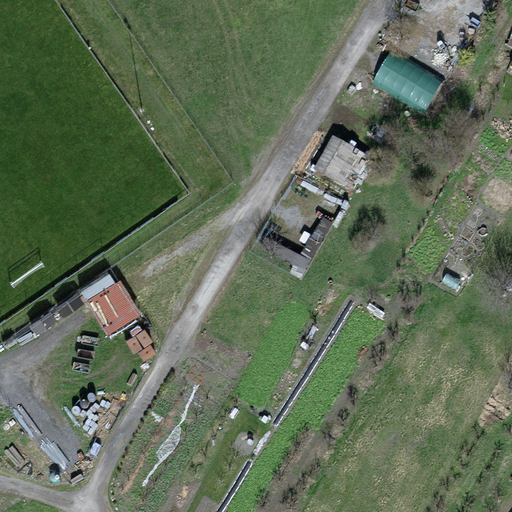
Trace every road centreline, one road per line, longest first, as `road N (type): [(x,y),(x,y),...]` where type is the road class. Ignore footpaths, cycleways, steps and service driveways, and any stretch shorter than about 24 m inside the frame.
road 1 (residential): [(84,511),(262,193)]
road 2 (residential): [(0,373),(262,193)]
road 3 (residential): [(262,193),(301,146),(373,0)]
